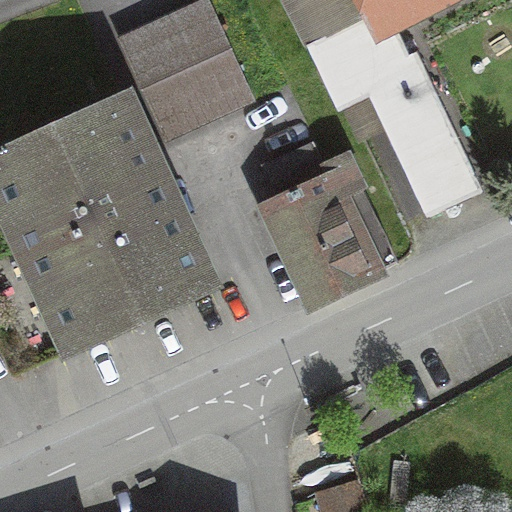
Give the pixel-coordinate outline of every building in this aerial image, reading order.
[(369,0),(380,20),(387,33),(450,0),(369,0)] [(203,6),(121,43),(165,141),(248,104),(203,6)] [(380,20),(307,51),(332,110),(365,95),(419,219),(476,194),(418,60),(402,67),(387,33),(380,20)] [(124,109),(0,163),(0,232),(59,365),(209,298),(124,109)] [(308,148),(265,168),(281,201),(259,211),(306,311),(397,269),(346,161),(320,173),(308,148)]
